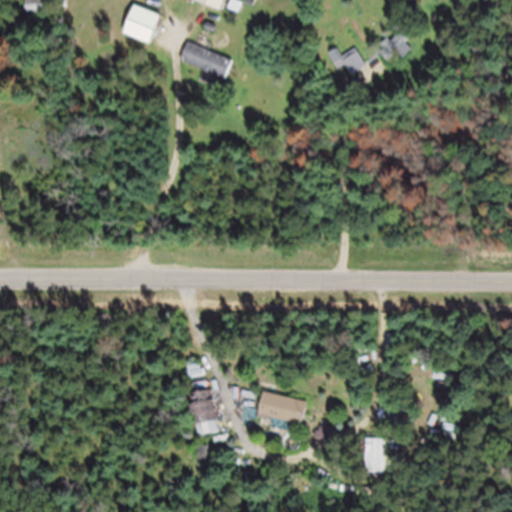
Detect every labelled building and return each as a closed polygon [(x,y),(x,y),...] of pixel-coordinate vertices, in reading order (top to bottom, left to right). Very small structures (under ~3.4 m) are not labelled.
[(196,0),(192,11),(222,22),(230,0),(196,0)] [(28,24),(47,24),(47,8),(28,8),(28,24)] [(160,24),(129,17),(123,47),(153,54),(160,24)] [(414,59),(409,54),(416,46),(406,36),(380,62),(396,77),(414,59)] [(226,89),(233,70),(187,53),(180,73),(226,89)] [(355,87),(369,76),(356,59),(341,70),(355,87)] [(219,442),(213,398),(189,401),(195,445),(219,442)] [(257,427),(304,434),(308,410),(261,403),(257,427)] [(368,484),(392,484),(392,450),(368,450),(368,484)]
